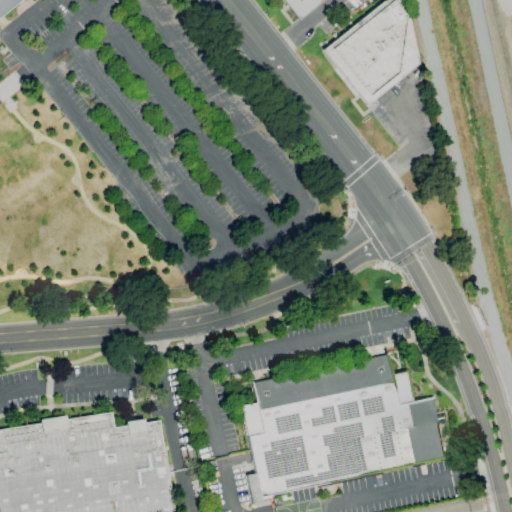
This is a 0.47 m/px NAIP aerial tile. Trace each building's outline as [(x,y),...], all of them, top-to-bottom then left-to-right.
[(0,0),(0,21),(27,0),(0,0)] [(319,0),(296,19),(280,0),(319,0)] [(364,107),(319,52),(383,0),(396,0),(406,11),(417,65),(364,107)] [(451,457),(265,499),(244,408),(260,403),(255,384),(391,355),(398,377),(412,374),(419,403),(436,400),(451,457)] [(178,511),(0,511),(0,448),(1,448),(0,442),(0,431),(116,414),(119,428),(164,422),(178,511)]
